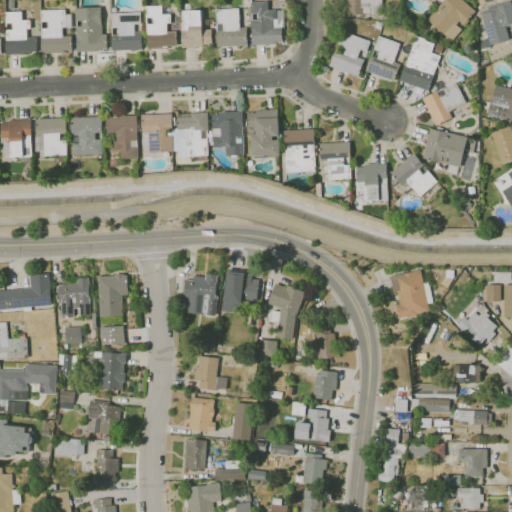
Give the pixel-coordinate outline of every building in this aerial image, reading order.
[(363,14),(346,15),(346,0),(383,0),(384,14),(363,14)] [(447,35),(429,19),(445,0),(464,0),(476,10),(464,23),(460,20),(460,21),(463,24),(459,28),(456,26),(447,35)] [(491,44),(489,36),(483,38),(478,20),(484,18),(482,12),(490,9),(489,7),(511,0),(511,23),(507,25),(511,39),(491,44)] [(254,45),(253,19),(260,19),(260,13),(253,13),(252,2),(269,1),(269,10),(278,10),(285,10),(286,27),(284,27),(284,41),(275,42),(275,44),(254,45)] [(164,48),(148,49),(147,33),(148,33),(147,6),(164,5),(164,9),(168,9),(168,14),(172,14),(172,23),(168,23),(169,31),(178,31),(178,46),(169,46),(169,47),(164,48)] [(78,52),(78,36),(77,36),(77,26),(83,26),(83,21),(76,21),(76,8),(102,7),(103,22),(103,34),(107,34),(108,48),(99,49),(99,51),(78,52)] [(219,46),(218,29),(217,8),(240,8),(241,27),(249,27),(249,45),(219,46)] [(43,53),(42,37),(43,37),(42,28),(49,28),(49,21),(42,21),(41,11),(66,9),(66,14),(73,14),(73,26),(63,27),(63,36),(72,35),(73,50),(64,50),(64,51),(58,52),(43,53)] [(184,47),(183,30),(184,30),(183,11),(203,10),(203,19),(211,19),(211,25),(204,25),(204,29),(213,29),(214,44),(204,45),(205,47),(184,47)] [(7,54),(7,39),(7,30),(14,29),(14,22),(7,23),(6,11),(23,11),(23,20),(31,19),(31,28),(28,28),(28,37),(37,37),(38,51),(30,51),(30,54),(7,54)] [(113,50),(113,35),(120,35),(119,27),(113,27),(112,13),(141,12),(142,23),(136,24),(136,32),(143,31),(143,49),(113,50)] [(360,76),(331,65),(336,51),(337,51),(345,31),(372,41),(368,51),(362,49),(359,57),(366,59),(360,76)] [(425,44),(418,41),(420,35),(428,38),(425,44)] [(396,81),(367,70),(372,55),(373,56),(376,49),(380,36),(401,44),(394,62),(402,65),(396,81)] [(439,51),(431,47),(434,41),(442,45),(439,51)] [(429,91),(404,81),(403,84),(401,83),(402,81),(401,80),(407,64),(414,45),(442,56),(435,75),(429,91)] [(438,126),(424,98),(438,91),(457,82),(467,102),(453,109),(454,110),(451,112),(454,118),(438,126)] [(511,120),(492,115),(494,104),(492,104),(497,84),(511,88),(511,120)] [(256,158),(256,156),(253,156),(252,134),(258,134),(257,127),(249,127),(249,113),(263,112),(263,110),(279,109),(279,117),(280,117),(280,136),(274,136),(274,140),(281,140),(281,155),(266,156),(266,157),(256,158)] [(228,155),(227,146),(221,146),(221,147),(215,147),(214,128),(214,114),(222,114),(222,112),(244,111),(244,118),(247,118),(247,124),(244,125),(245,154),(228,155)] [(185,157),(185,149),(175,149),(174,128),(179,127),(178,117),(189,117),(189,114),(189,113),(193,113),(209,112),(212,112),(212,115),(209,115),(210,130),(209,130),(210,155),(190,156),(191,157),(185,157)] [(151,152),(151,144),(144,144),(143,132),(144,132),(143,115),(173,113),(174,129),(173,129),(173,136),(174,136),(175,151),(151,152)] [(123,159),(123,150),(114,150),(114,141),(118,141),(118,132),(108,133),(108,118),(109,118),(109,116),(123,116),(123,115),(139,115),(139,131),(138,131),(139,140),(139,147),(139,158),(123,159)] [(75,155),(74,144),(81,143),(81,135),(73,135),(73,117),(103,116),(104,132),(97,132),(97,139),(103,139),(104,154),(75,155)] [(54,162),(54,156),(46,156),(46,150),(37,151),(36,137),(38,137),(37,119),(67,118),(68,133),(61,133),(62,141),(68,141),(69,155),(65,155),(65,161),(54,162)] [(13,157),(13,156),(5,157),(5,142),(13,142),(13,141),(12,141),(12,138),(3,138),(2,123),(11,122),(11,120),(33,119),(33,135),(33,156),(13,157)] [(511,159),(503,162),(492,133),(511,126),(511,159)] [(461,167),(441,162),(424,158),(431,128),(438,129),(439,127),(444,128),(443,131),(469,137),(461,167)] [(288,173),(286,148),(285,130),(315,129),(316,144),(317,165),(316,165),(316,171),(288,173)] [(344,182),(343,179),(330,180),(330,172),(327,172),(326,161),(322,161),(321,143),(351,141),(352,157),(345,157),(346,165),(352,164),(353,179),(351,179),(351,182),(344,182)] [(403,194),(395,185),(399,181),(392,172),(415,153),(425,165),(420,169),(425,175),(429,171),(438,181),(421,196),(416,190),(413,187),(408,191),(407,190),(403,194)] [(369,201),(369,199),(368,200),(367,194),(369,194),(369,193),(367,193),(367,188),(369,188),(368,185),(367,185),(367,182),(358,182),(358,167),(366,167),(366,164),(388,163),(389,179),(388,179),(389,200),(369,201)] [(511,205),(503,191),(511,185),(511,178),(509,173),(511,170),(511,205)] [(314,192),(309,190),(311,184),(317,186),(314,192)] [(465,210),(460,205),(467,198),(472,204),(465,210)] [(391,274),(393,293),(398,292),(399,302),(395,303),(397,318),(428,314),(422,270),(391,274)] [(51,273),(53,306),(0,311),(0,290),(33,287),(31,274),(51,273)] [(185,278),(194,279),(194,276),(206,277),(207,274),(219,275),(214,316),(186,312),(188,296),(183,296),(185,278)] [(97,277),(127,275),(128,295),(121,295),(122,313),(99,314),(97,277)] [(228,282),(235,283),(235,279),(245,281),(245,277),(260,279),(257,303),(225,299),(228,282)] [(90,278),(92,315),(81,316),(81,308),(74,308),(75,319),(63,319),(61,285),(68,285),(68,279),(90,278)] [(288,285),(306,291),(296,315),(293,339),(277,337),(281,308),(268,303),(275,283),(287,287),(288,285)] [(502,317),(511,316),(511,330),(511,331),(511,283),(504,284),(502,317)] [(501,300),(500,284),(483,284),(483,301),(501,300)] [(459,326),(477,346),(498,327),(480,307),(459,326)] [(0,322),(8,322),(9,338),(28,337),(29,357),(0,358),(0,322)] [(102,327),(124,325),(126,344),(102,345),(102,327)] [(317,334),(334,333),(335,339),(339,339),(342,358),(319,361),(317,334)] [(262,339),(278,340),(276,357),(260,356),(262,339)] [(104,352),(125,354),(122,390),(101,388),(104,352)] [(199,356),(219,358),(216,391),(199,389),(200,381),(191,380),(192,368),(198,369),(199,356)] [(59,365),(57,395),(40,394),(41,383),(29,383),(28,400),(26,400),(26,414),(0,411),(0,369),(23,370),(24,364),(59,365)] [(480,382),(480,365),(454,364),(454,381),(480,382)] [(338,371),(320,369),(319,377),(316,376),(314,399),(336,401),(338,371)] [(455,396),(455,385),(414,383),(414,395),(455,396)] [(60,390),(74,391),(73,404),(59,403),(60,390)] [(192,397),(216,400),(212,432),(188,429),(192,397)] [(90,399),(118,403),(114,435),(93,432),(94,420),(87,419),(90,399)] [(449,412),(449,400),(417,399),(417,411),(449,412)] [(236,403),(255,405),(251,441),(232,439),(236,403)] [(309,408),(308,417),(312,417),(311,422),(298,421),(296,439),(329,442),(331,430),(328,430),(329,418),(326,418),(327,410),(309,408)] [(491,410),(457,410),(457,422),(491,423),(491,410)] [(0,418),(8,419),(8,424),(32,426),(30,451),(17,450),(17,455),(7,454),(7,458),(0,457),(0,418)] [(399,429),(384,428),(379,480),(396,482),(398,457),(404,458),(406,444),(398,443),(399,429)] [(85,439),(85,456),(55,455),(57,437),(85,439)] [(187,439),(210,440),(209,469),(186,468),(187,439)] [(293,444),(273,443),(273,453),(292,454),(293,444)] [(428,443),(410,443),(410,456),(428,456),(428,443)] [(459,460),(465,460),(466,475),(486,475),(485,448),(458,448),(459,460)] [(97,450),(116,449),(117,481),(96,482),(97,450)] [(307,452),(303,482),(322,485),(324,469),(327,469),(328,459),(321,458),(322,454),(307,452)] [(0,511),(0,466),(3,466),(3,473),(13,473),(14,511),(0,511)] [(246,468),(246,480),(216,481),(216,468),(246,468)] [(189,487),(208,484),(211,511),(191,511),(187,511),(185,497),(190,497),(189,487)] [(462,508),(481,507),(481,487),(453,488),(453,496),(462,496),(462,508)] [(306,490),(303,511),(322,511),(324,498),(315,498),(316,490),(306,490)] [(52,511),(51,495),(70,493),(72,511),(52,511)] [(93,498),(111,497),(112,505),(118,505),(118,511),(97,511),(97,509),(94,509),(93,498)] [(236,503),(236,511),(250,511),(250,502),(236,503)]
